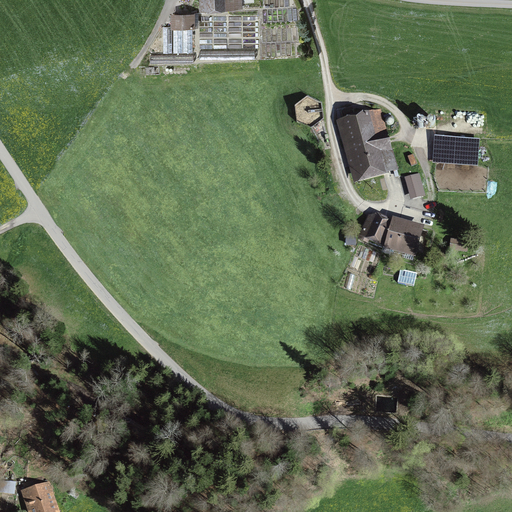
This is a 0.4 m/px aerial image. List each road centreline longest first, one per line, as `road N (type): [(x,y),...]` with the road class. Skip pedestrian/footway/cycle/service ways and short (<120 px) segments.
road 1 (unclassified): [(511,438),(391,422),(263,422),(223,408),(107,299),(0,148)]
road 2 (track): [(307,0),(346,181),(362,204),(380,208),(396,197),(393,180)]
road 3 (track): [(300,422),(264,460),(231,462),(194,455),(140,426)]
